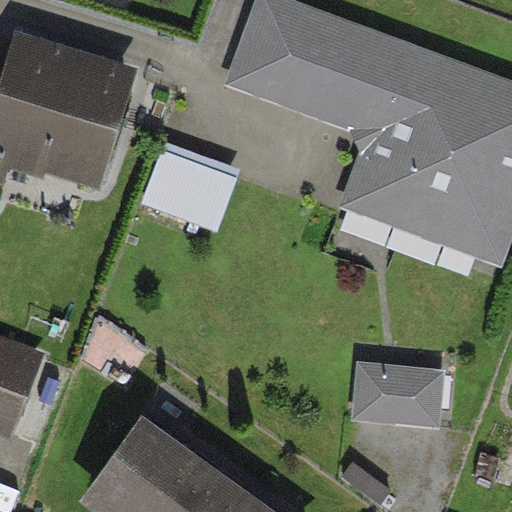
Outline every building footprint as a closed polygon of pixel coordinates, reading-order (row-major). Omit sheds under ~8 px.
[(511,77),(291,0),(273,0),(249,70),(373,113),(340,206),(496,260),(511,213),(511,77)] [(149,73),(33,33),(6,111),(0,109),(0,184),(9,188),(17,164),(107,195),(149,73)] [(230,227),(245,163),(165,144),(150,208),(230,227)] [(52,355),(0,335),(0,424),(23,433),(52,355)] [(447,366),(356,357),(350,420),(441,428),(447,366)] [(284,511),(139,403),(78,484),(116,511),(284,511)]
